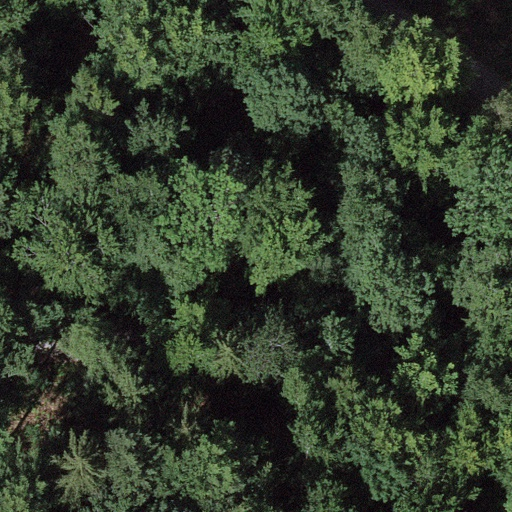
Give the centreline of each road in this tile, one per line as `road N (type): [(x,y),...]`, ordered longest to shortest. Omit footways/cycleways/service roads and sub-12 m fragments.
road 1 (track): [(511,427),(412,378),(283,350),(0,332)]
road 2 (track): [(329,0),(381,29),(511,128)]
